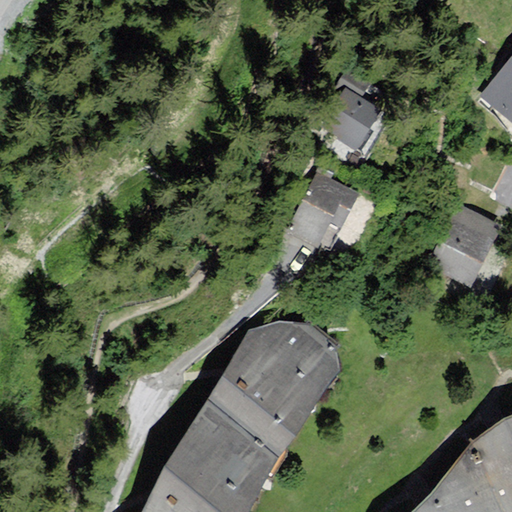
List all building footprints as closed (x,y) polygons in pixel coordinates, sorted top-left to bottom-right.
[(511,50),(478,92),(511,120),(511,50)] [(343,89),(320,126),(356,147),(378,110),(343,89)] [(358,194),(310,171),(282,228),(316,245),(320,236),(334,243),(358,194)] [(497,227),(446,201),(417,259),(469,284),(497,227)] [(251,511),(276,459),(338,367),(331,343),(292,316),(244,326),(167,470),(138,511),(251,511)] [(511,511),(511,416),(507,418),(470,439),(413,511),(511,511)]
